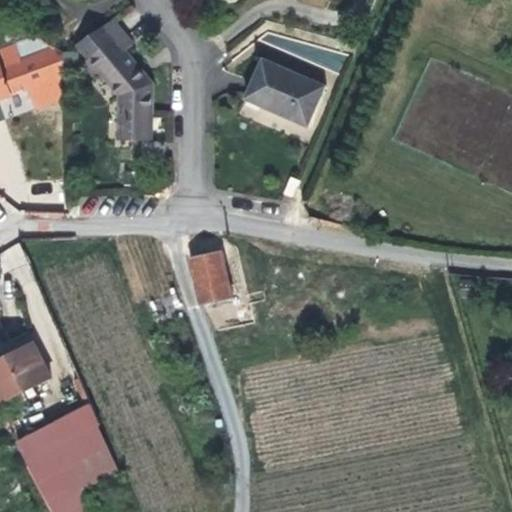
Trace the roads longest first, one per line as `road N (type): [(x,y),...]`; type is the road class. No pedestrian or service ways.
road 1 (residential): [(511,265),(189,223)]
road 2 (residential): [(152,0),(198,53),(189,223)]
road 3 (track): [(242,511),(240,448),(193,308)]
road 4 (residential): [(189,223),(20,224)]
